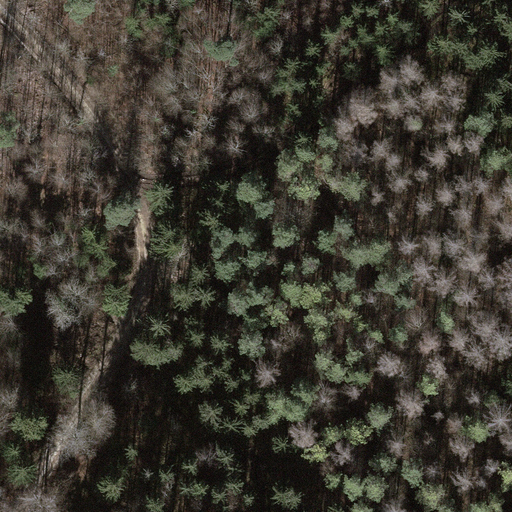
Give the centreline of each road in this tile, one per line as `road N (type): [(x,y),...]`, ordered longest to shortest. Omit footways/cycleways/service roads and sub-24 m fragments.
road 1 (track): [(19,511),(146,304),(148,221),(97,117),(0,7)]
road 2 (track): [(117,351),(104,448),(80,511)]
